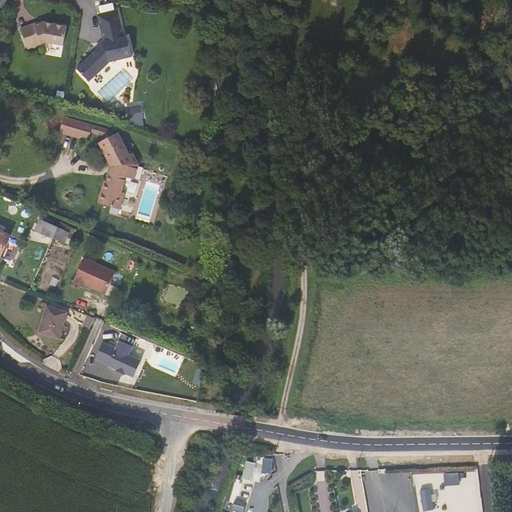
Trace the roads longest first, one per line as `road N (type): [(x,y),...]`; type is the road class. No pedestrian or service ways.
road 1 (tertiary): [(185,418),(357,443),(511,443)]
road 2 (tertiary): [(0,345),(64,387),(185,418)]
